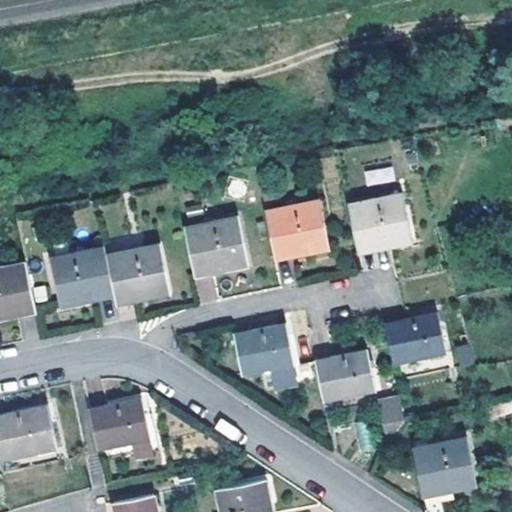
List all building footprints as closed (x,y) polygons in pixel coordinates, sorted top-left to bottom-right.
[(364,171),(366,185),(394,181),(393,167),(364,171)] [(405,193),(352,203),(359,241),(389,236),(391,246),(416,241),(405,193)] [(269,211),(277,249),(304,243),(307,254),(332,248),(321,200),(269,211)] [(241,217),(187,227),(198,277),(251,266),(241,217)] [(389,236),(359,241),(362,252),(391,246),(389,236)] [(277,249),(279,261),(307,254),(304,243),(277,249)] [(118,297),(121,306),(173,295),(164,246),(110,257),(116,284),(118,297)] [(87,291),(116,284),(110,257),(108,248),(54,259),(64,308),(89,303),(87,291)] [(30,264),(30,263),(0,269),(0,321),(11,319),(8,306),(38,300),(30,264)] [(89,303),(118,297),(116,284),(87,291),(89,303)] [(40,313),(38,300),(8,306),(11,319),(40,313)] [(389,325),(397,365),(450,354),(441,314),(389,325)] [(247,376),(298,366),(290,325),(240,336),(247,376)] [(477,365),(471,346),(458,350),(463,370),(477,366),(477,365)] [(319,363),(327,404),(379,392),(370,352),(319,363)] [(92,410),(101,450),(153,437),(144,398),(92,410)] [(395,444),(410,421),(405,402),(387,407),(395,444)] [(0,419),(0,444),(4,463),(62,450),(52,409),(0,419)] [(459,491),(482,486),(472,438),(419,449),(427,487),(457,481),(459,491)] [(429,497),(459,491),(457,481),(427,487),(429,497)] [(221,491),(225,511),(264,511),(274,509),(270,482),(221,491)] [(160,511),(157,497),(117,505),(118,511),(160,511)]
